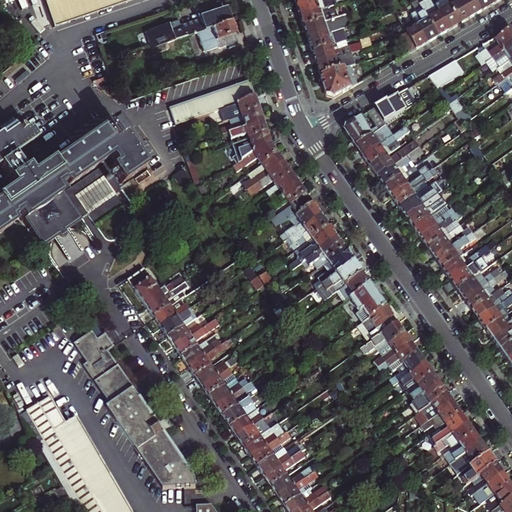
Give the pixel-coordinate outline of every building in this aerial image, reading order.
[(46,27),(59,22),(50,0),(44,0),(37,3),(46,27)] [(50,0),(59,22),(123,0),(50,0)] [(317,0),(296,7),(298,13),(299,18),(308,15),(309,18),(318,15),(318,13),(335,7),(332,0),(317,0)] [(460,26),(444,0),(437,0),(439,3),(438,3),(442,11),(445,9),(446,12),(439,16),(448,33),(454,30),(460,26)] [(444,0),(460,26),(465,23),(470,20),(457,0),(444,0)] [(481,14),(473,0),(457,0),(470,20),(476,17),(481,14)] [(491,8),(487,0),(473,0),(481,14),(487,10),(491,8)] [(448,33),(439,16),(434,9),(428,12),(421,1),(417,3),(438,39),(443,36),(448,33)] [(417,29),(427,45),(433,42),(438,39),(417,3),(413,5),(418,14),(419,14),(420,15),(418,17),(420,22),(423,22),(424,24),(417,29)] [(136,34),(141,48),(191,32),(233,17),(231,12),(229,5),(202,14),(203,17),(173,27),(170,27),(169,23),(136,34)] [(308,15),(299,18),(300,19),(302,26),(304,31),(332,22),(330,16),(334,15),(342,12),(339,6),(335,7),(318,13),(318,15),(309,18),(308,15)] [(410,18),(407,11),(400,16),(403,22),(410,18)] [(406,35),(416,52),(422,49),(427,45),(417,29),(410,18),(403,22),(400,16),(396,18),(406,35)] [(237,28),(233,17),(191,32),(196,47),(220,39),(222,43),(240,37),(237,28)] [(306,37),(307,42),(317,39),(318,41),(327,38),(326,37),(343,31),(350,29),(346,17),(336,20),(332,22),(304,31),(306,37)] [(107,27),(98,30),(102,42),(111,39),(107,27)] [(317,39),(307,42),(308,44),(310,49),(312,55),(336,47),(346,43),(347,43),(343,31),(326,37),(327,38),(318,41),(317,39)] [(472,61),(478,69),(499,54),(500,55),(508,49),(506,47),(511,42),(511,37),(511,36),(508,32),(492,43),(495,49),(484,56),(482,54),(472,61)] [(409,56),(416,52),(406,35),(400,39),(406,50),(409,56)] [(497,69),(498,69),(511,58),(511,42),(506,47),(508,49),(500,55),(499,54),(478,69),(476,70),(478,73),(484,70),(485,71),(494,65),(497,69)] [(348,49),(346,43),(336,47),(337,52),(348,49)] [(314,60),(316,66),(325,62),(325,65),(334,62),(334,61),(351,55),(349,49),(348,49),(337,52),(336,47),(312,55),(314,60)] [(325,62),(316,66),(316,67),(318,73),(320,78),(348,69),(355,67),(351,55),(334,61),(334,62),(325,65),(325,62)] [(493,88),(495,87),(511,74),(511,58),(498,69),(502,74),(493,80),(490,83),(493,88)] [(425,79),(434,92),(460,75),(452,64),(425,79)] [(348,69),(320,78),(323,89),(326,97),(334,100),(357,87),(355,81),(352,82),(351,80),(353,78),(351,72),(349,71),(348,69)] [(502,74),(498,69),(497,69),(490,75),(493,80),(502,74)] [(510,91),(511,90),(511,89),(511,74),(495,87),(499,92),(504,89),(507,87),(510,91)] [(217,106),(259,93),(254,77),(172,104),(176,120),(217,106)] [(372,111),(382,128),(412,107),(403,92),(395,97),(372,111)] [(261,100),(259,93),(217,106),(219,111),(229,108),(232,115),(263,105),(261,100)] [(440,101),(437,104),(444,114),(447,111),(440,101)] [(263,105),(232,115),(234,120),(223,124),(225,131),(232,129),(248,123),(249,125),(259,122),(258,119),(266,116),(265,111),(263,105)] [(22,110),(0,125),(0,161),(2,160),(16,181),(0,191),(0,194),(1,195),(0,195),(0,230),(19,217),(17,213),(23,209),(46,241),(61,231),(60,230),(61,229),(63,231),(66,232),(68,231),(70,230),(70,227),(68,225),(70,224),(70,225),(85,215),(61,181),(68,177),(71,180),(113,151),(117,158),(114,161),(125,177),(148,161),(137,146),(139,145),(116,113),(55,156),(53,154),(34,168),(31,165),(28,167),(17,150),(39,134),(22,110)] [(345,140),(352,149),(382,128),(372,111),(365,115),(371,124),(364,128),(358,118),(342,128),(340,134),(345,140)] [(248,123),(232,129),(234,134),(238,133),(250,129),(252,135),(270,129),(269,124),(266,116),(258,119),(259,122),(249,125),(248,123)] [(355,154),(358,158),(367,153),(368,155),(376,149),(375,148),(389,138),(382,128),(352,149),(355,154)] [(246,148),(242,151),(246,156),(257,147),(274,140),(272,134),(270,129),(252,135),(243,138),(246,148)] [(186,130),(181,132),(183,140),(189,138),(186,130)] [(366,169),(385,155),(382,151),(391,144),(401,137),(397,132),(389,138),(375,148),(376,149),(368,155),(367,153),(358,158),(362,164),(366,169)] [(34,168),(53,154),(39,134),(17,150),(28,167),(31,165),(34,168)] [(262,156),(265,161),(281,150),(278,146),(274,140),(257,147),(246,156),(242,158),(244,164),(262,156)] [(382,151),(385,155),(389,152),(394,149),(391,144),(382,151)] [(369,174),(372,178),(381,172),(383,174),(391,169),(391,167),(409,154),(405,149),(393,157),(393,159),(389,162),(385,155),(366,169),(369,174)] [(281,150),(265,161),(251,171),(254,176),(246,181),(250,187),(271,172),(271,171),(280,165),(281,167),(289,161),(285,156),(281,150)] [(393,159),(393,157),(389,152),(385,155),(389,162),(393,159)] [(377,185),(381,190),(408,170),(411,168),(407,163),(413,160),(409,154),(391,167),(391,169),(383,174),(381,172),(372,178),(377,185)] [(119,188),(125,184),(107,158),(68,185),(86,211),(92,207),(108,229),(135,211),(119,188)] [(276,177),(279,180),(294,169),(291,165),(289,161),(281,167),(280,165),(271,171),(271,172),(250,187),(239,194),(245,202),(255,194),(254,193),(276,177)] [(408,170),(381,190),(384,194),(387,199),(396,193),(397,195),(405,189),(404,188),(421,176),(428,171),(424,167),(417,172),(412,175),(408,170)] [(411,168),(408,170),(412,175),(417,172),(413,167),(411,168)] [(264,206),(270,201),(286,191),(286,192),(295,186),(293,184),(301,178),(298,174),(294,169),(279,180),(268,188),(272,194),(261,201),(264,206)] [(502,188),(508,184),(501,175),(495,179),(502,188)] [(392,205),(395,210),(420,192),(416,187),(419,185),(424,181),(421,176),(404,188),(405,189),(397,195),(396,193),(387,199),(392,205)] [(290,196),(293,201),(309,190),(305,184),(302,179),(301,178),(293,184),(295,186),(286,192),(286,191),(270,201),(274,207),(290,196)] [(502,188),(510,199),(511,197),(511,189),(508,184),(502,188)] [(300,210),(294,216),(298,221),(288,229),(290,231),(289,232),(291,235),(324,211),(320,205),(313,195),(309,190),(293,201),(300,210)] [(399,215),(401,219),(409,213),(411,215),(420,210),(419,208),(432,199),(428,194),(424,197),(420,192),(395,210),(399,215)] [(409,213),(401,219),(402,220),(406,225),(409,230),(430,215),(439,209),(436,204),(441,200),(437,195),(432,199),(419,208),(420,210),(411,215),(409,213)] [(290,196),(274,207),(278,212),(293,201),(290,196)] [(434,220),(446,211),(442,207),(439,209),(430,215),(434,220)] [(430,215),(409,230),(413,236),(416,239),(425,233),(426,235),(434,230),(433,228),(452,215),(449,209),(446,211),(434,220),(430,215)] [(324,211),(291,235),(298,246),(332,222),(328,216),(324,211)] [(420,245),(424,250),(452,230),(449,225),(453,222),(459,217),(455,213),(452,215),(433,228),(434,230),(426,235),(425,233),(416,239),(420,245)] [(298,221),(294,216),(284,223),(288,229),(298,221)] [(298,246),(306,257),(324,245),(324,244),(331,239),(333,241),(341,235),(341,234),(337,228),(332,222),(298,246)] [(449,225),(452,230),(457,227),(453,222),(449,225)] [(456,235),(460,232),(457,227),(452,230),(456,235)] [(452,230),(424,250),(427,255),(431,260),(439,254),(441,256),(449,250),(449,249),(470,233),(467,228),(460,232),(456,235),(452,230)] [(439,254),(431,260),(432,261),(434,265),(438,271),(459,256),(461,254),(458,250),(474,238),(470,233),(449,249),(449,250),(441,256),(439,254)] [(323,257),(325,260),(348,244),(344,239),(341,235),(333,241),(331,239),(324,244),(324,245),(306,257),(305,259),(308,263),(311,261),(313,263),(323,257)] [(245,249),(241,243),(236,247),(240,252),(245,249)] [(319,279),(322,282),(357,257),(354,253),(355,250),(354,248),(352,245),(349,245),(348,244),(325,260),(329,265),(319,272),(322,277),(319,279)] [(459,256),(438,271),(442,275),(445,280),(454,274),(455,276),(463,271),(462,269),(475,260),(487,252),(483,246),(467,258),(466,260),(463,263),(459,256)] [(330,295),(339,288),(366,269),(365,268),(367,264),(365,261),(363,258),(359,260),(357,257),(322,282),(321,283),(330,295)] [(454,274),(445,280),(446,281),(449,285),(453,291),(474,277),(469,270),(471,268),(473,269),(478,265),(475,260),(462,269),(463,271),(455,276),(454,274)] [(131,275),(149,300),(157,295),(158,297),(167,292),(166,290),(177,283),(173,277),(169,280),(166,281),(161,284),(159,281),(160,279),(157,274),(155,274),(147,264),(131,275)] [(276,279),(272,273),(268,268),(262,272),(270,283),(276,279)] [(354,286),(357,290),(373,279),(369,274),(366,269),(339,288),(344,294),(354,286)] [(474,277),(453,291),(457,296),(460,301),(468,295),(470,297),(477,292),(476,291),(497,276),(493,270),(486,276),(480,279),(477,275),(474,277)] [(483,270),(477,275),(480,279),(486,276),(483,270)] [(468,295),(460,301),(461,302),(464,306),(468,312),(487,298),(484,293),(500,280),(497,276),(476,291),(477,292),(470,297),(468,295)] [(155,309),(157,312),(173,300),(170,296),(181,288),(188,283),(184,278),(177,283),(166,290),(167,292),(158,297),(157,295),(149,300),(155,309)] [(357,290),(353,293),(362,307),(359,310),(365,319),(390,302),(381,290),(373,279),(357,290)] [(344,294),(346,298),(353,293),(357,290),(354,286),(344,294)] [(170,296),(173,300),(184,293),(181,288),(170,296)] [(471,316),(474,321),(483,315),(484,317),(492,312),(492,310),(507,299),(509,298),(505,292),(499,297),(491,303),(487,298),(468,312),(471,316)] [(491,303),(499,297),(496,292),(487,298),(491,303)] [(184,293),(173,300),(177,305),(187,297),(184,293)] [(203,294),(195,300),(199,305),(207,299),(203,294)] [(180,310),(191,302),(187,297),(177,305),(173,300),(157,312),(162,319),(163,321),(171,315),(173,317),(181,312),(180,310)] [(483,315),(474,321),(475,322),(479,327),(483,332),(504,317),(501,318),(497,312),(501,310),(502,311),(511,304),(507,299),(492,310),(492,312),(484,317),(483,315)] [(169,329),(170,331),(187,319),(185,316),(197,307),(193,301),(191,302),(180,310),(181,312),(173,317),(171,315),(163,321),(169,329)] [(365,319),(376,335),(401,318),(395,310),(390,302),(365,319)] [(194,330),(212,317),(209,312),(190,325),(187,319),(170,331),(176,338),(177,341),(185,335),(187,337),(195,331),(194,330)] [(216,322),(212,317),(194,330),(195,331),(187,337),(185,335),(177,341),(182,348),(184,350),(201,339),(198,335),(216,322)] [(486,337),(489,341),(497,335),(499,337),(506,332),(505,331),(511,325),(511,318),(507,322),(504,317),(483,332),(486,337)] [(401,318),(376,335),(364,344),(368,350),(385,338),(389,335),(392,339),(408,328),(405,323),(401,318)] [(168,484),(199,483),(199,474),(108,347),(116,341),(104,324),(96,330),(94,327),(80,337),(93,357),(86,363),(112,399),(109,401),(168,484)] [(497,335),(489,341),(490,342),(493,347),(497,353),(511,342),(511,325),(505,331),(506,332),(499,337),(497,335)] [(408,328),(392,339),(388,342),(386,344),(389,348),(378,356),(382,362),(390,356),(400,349),(399,348),(407,342),(409,344),(416,339),(412,333),(408,328)] [(207,349),(219,341),(214,336),(204,344),(201,339),(184,350),(189,357),(191,360),(199,354),(200,356),(208,350),(207,349)] [(224,337),(219,341),(207,349),(208,350),(200,356),(199,354),(191,360),(192,361),(196,367),(198,370),(215,359),(211,354),(227,343),(224,337)] [(394,362),(397,366),(423,348),(419,343),(416,339),(409,344),(407,342),(399,348),(400,349),(404,355),(394,362)] [(511,342),(497,353),(500,356),(503,361),(511,356),(511,342)] [(222,369),(232,361),(244,353),(239,346),(235,349),(236,351),(229,356),(225,358),(222,354),(215,359),(198,370),(203,377),(205,380),(213,374),(215,376),(223,370),(222,369)] [(423,348),(397,366),(401,371),(410,364),(413,369),(414,370),(423,364),(421,362),(429,357),(426,353),(423,348)] [(400,349),(390,356),(394,362),(404,355),(400,349)] [(511,356),(503,361),(504,362),(508,367),(511,373),(511,372),(511,356)] [(418,374),(421,379),(437,367),(433,362),(429,358),(429,357),(421,362),(423,364),(414,370),(413,369),(397,381),(401,386),(413,377),(418,374)] [(236,367),(232,361),(222,369),(223,370),(215,376),(213,374),(205,380),(206,381),(210,387),(212,390),(229,379),(226,374),(236,367)] [(236,367),(226,374),(229,379),(235,375),(239,371),(236,367)] [(418,395),(427,389),(426,388),(435,382),(437,384),(444,378),(444,377),(440,372),(437,367),(421,379),(424,384),(414,391),(418,395)] [(238,379),(235,375),(229,379),(232,383),(238,379)] [(229,379),(212,390),(217,397),(218,399),(227,393),(228,395),(236,389),(235,388),(246,380),(243,376),(232,383),(229,379)] [(26,390),(31,400),(55,387),(49,377),(26,390)] [(432,394),(435,398),(451,387),(447,383),(444,378),(437,384),(435,382),(426,388),(427,389),(418,395),(422,401),(428,397),(432,394)] [(249,386),(246,380),(235,388),(236,389),(228,395),(227,393),(218,399),(219,400),(223,406),(226,410),(242,398),(239,393),(249,386)] [(70,413),(55,387),(31,400),(95,511),(225,511),(217,500),(201,501),(201,511),(141,511),(80,407),(70,413)] [(426,420),(432,415),(442,409),(443,410),(451,404),(450,402),(457,397),(455,393),(451,387),(435,398),(431,401),(425,406),(419,410),(426,420)] [(253,390),(242,398),(226,410),(231,416),(234,420),(250,409),(253,407),(250,402),(257,397),(253,390)] [(446,414),(449,418),(465,407),(461,402),(458,398),(457,397),(450,402),(451,404),(443,410),(442,409),(432,415),(436,421),(446,414)] [(40,433),(86,511),(95,511),(31,400),(24,405),(40,433)] [(250,409),(234,420),(238,427),(241,430),(242,431),(249,425),(248,423),(257,418),(257,419),(268,411),(265,407),(254,414),(250,409)] [(442,430),(446,436),(456,429),(456,428),(464,422),(465,424),(473,418),(472,417),(468,412),(465,407),(449,418),(452,423),(442,430)] [(247,440),(272,422),(270,419),(272,416),(268,411),(257,419),(257,418),(248,423),(249,425),(242,431),(245,436),(247,440)] [(421,413),(413,420),(425,433),(432,427),(421,413)] [(446,414),(436,421),(439,425),(449,418),(446,414)] [(452,423),(449,418),(439,425),(442,430),(452,423)] [(460,433),(463,437),(479,427),(475,422),(473,418),(465,424),(464,422),(456,428),(456,429),(446,436),(440,441),(443,445),(450,440),(460,433)] [(275,420),(272,422),(247,440),(252,447),(254,449),(262,444),(264,446),(272,441),(271,439),(289,426),(285,421),(278,425),(275,420)] [(262,459),(278,448),(275,444),(283,438),(295,429),(292,424),(289,426),(271,439),(272,441),(264,446),(262,444),(254,449),(259,456),(262,459)] [(453,460),(470,448),(471,450),(479,444),(478,442),(486,436),(482,431),(479,427),(463,437),(453,445),(446,450),(453,460)] [(460,433),(450,440),(453,445),(463,437),(460,433)] [(471,450),(470,448),(453,460),(457,466),(463,462),(466,467),(474,460),(493,447),(489,441),(486,436),(478,442),(479,444),(471,450)] [(286,442),(283,438),(275,444),(278,448),(286,442)] [(281,453),(278,448),(262,459),(267,467),(269,470),(269,471),(277,465),(276,463),(305,443),(302,439),(290,447),(281,453)] [(290,447),(286,442),(278,448),(281,453),(290,447)] [(308,448),(305,443),(276,463),(277,465),(269,471),(273,476),(275,479),(291,467),(289,463),(308,448)] [(475,476),(485,469),(501,457),(497,452),(493,447),(474,460),(478,466),(468,473),(472,479),(475,476)] [(475,491),(479,488),(492,479),(493,480),(501,474),(500,472),(508,467),(504,462),(501,457),(485,469),(489,474),(479,481),(471,486),(475,491)] [(306,487),(325,474),(318,463),(309,469),(299,477),(298,476),(289,482),(291,485),(283,490),(287,495),(289,499),(306,487)] [(295,464),(291,467),(275,479),(280,485),(283,490),(291,485),(289,482),(298,476),(299,477),(309,469),(306,464),(298,469),(295,464)] [(487,499),(500,489),(511,480),(511,472),(508,467),(500,472),(501,474),(493,480),(492,479),(479,488),(487,499)] [(489,474),(485,469),(475,476),(479,481),(489,474)] [(491,511),(500,504),(511,495),(511,480),(500,489),(503,494),(488,505),(491,511)] [(312,497),(323,489),(319,484),(309,491),(306,487),(289,499),(294,506),(297,510),(305,505),(304,502),(311,496),(312,497)] [(330,485),(323,489),(312,497),(311,496),(304,502),(305,505),(297,510),(298,511),(311,511),(319,507),(316,502),(333,489),(330,485)] [(437,488),(438,502),(451,501),(450,495),(437,488)] [(511,504),(511,505),(511,495),(500,504),(502,507),(507,503),(509,506),(511,504)] [(333,511),(343,505),(346,503),(343,497),(333,503),(330,505),(327,501),(319,507),(311,511),(333,511)]
